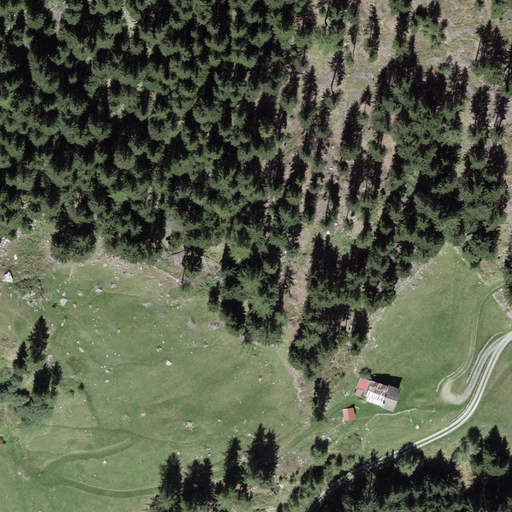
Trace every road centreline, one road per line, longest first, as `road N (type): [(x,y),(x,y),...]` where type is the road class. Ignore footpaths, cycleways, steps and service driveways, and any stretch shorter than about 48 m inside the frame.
road 1 (track): [(511,335),(460,422),(348,478),(306,511)]
road 2 (track): [(511,278),(483,298),(471,354),(447,385),(448,397),(465,395),(484,356),(503,344)]
